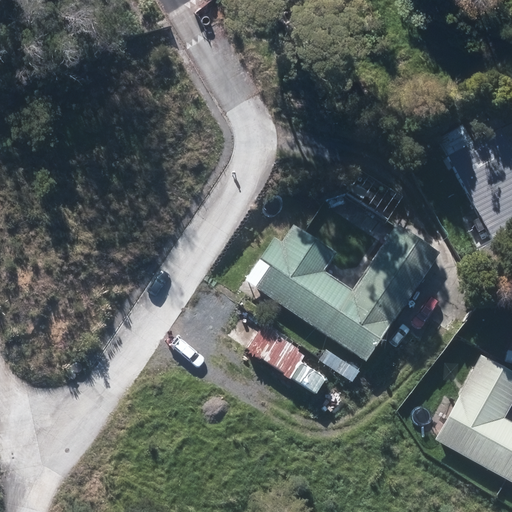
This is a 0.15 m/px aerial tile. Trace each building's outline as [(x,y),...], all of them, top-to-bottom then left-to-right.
[(405,73),(380,92),(390,106),(416,87),(405,73)] [(463,125),(439,137),(497,248),(511,239),(511,147),(502,130),(474,145),(463,125)] [(382,250),(397,228),(386,221),(402,197),(362,171),(345,197),(374,216),(361,237),(382,250)] [(369,365),(440,256),(397,228),(382,250),(376,259),(343,238),(335,251),(294,224),(281,244),(275,240),(246,284),(369,365)] [(212,289),(200,305),(225,324),(237,308),(212,289)] [(245,312),(229,335),(317,397),(333,373),(245,312)] [(511,423),(506,421),(511,410),(511,370),(480,354),(434,442),(511,482),(511,423)] [(205,404),(220,380),(206,370),(178,413),(211,434),(223,416),(205,404)]
